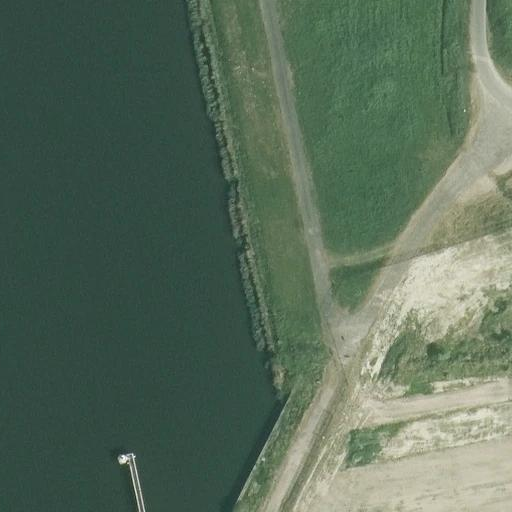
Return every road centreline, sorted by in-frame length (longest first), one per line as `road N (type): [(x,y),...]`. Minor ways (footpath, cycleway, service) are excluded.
road 1 (unclassified): [(346,348),(323,294),(265,0)]
road 2 (unclassified): [(511,126),(439,208),(346,348)]
road 3 (unclassified): [(346,348),(271,511)]
